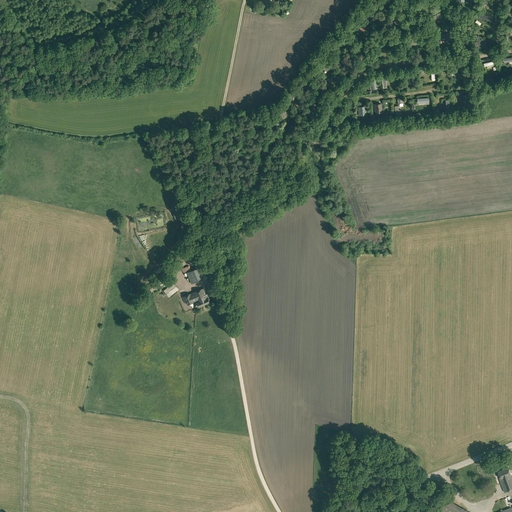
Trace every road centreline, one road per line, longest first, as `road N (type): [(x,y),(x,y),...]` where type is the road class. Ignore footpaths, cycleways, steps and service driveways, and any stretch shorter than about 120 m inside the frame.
road 1 (track): [(278,511),(261,483),(229,331),(197,230)]
road 2 (track): [(197,230),(244,0)]
road 3 (track): [(294,164),(343,85),(367,65),(462,57)]
road 4 (tertiary): [(358,511),(511,446)]
